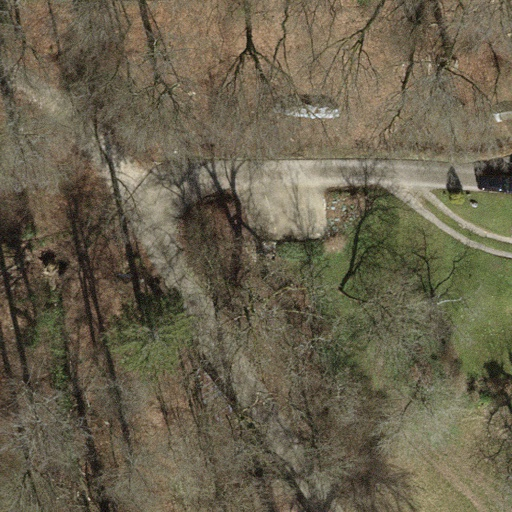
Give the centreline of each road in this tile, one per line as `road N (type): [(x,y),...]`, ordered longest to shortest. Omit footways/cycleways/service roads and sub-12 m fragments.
road 1 (track): [(503,160),(369,170),(159,160),(127,196)]
road 2 (track): [(127,196),(320,511)]
